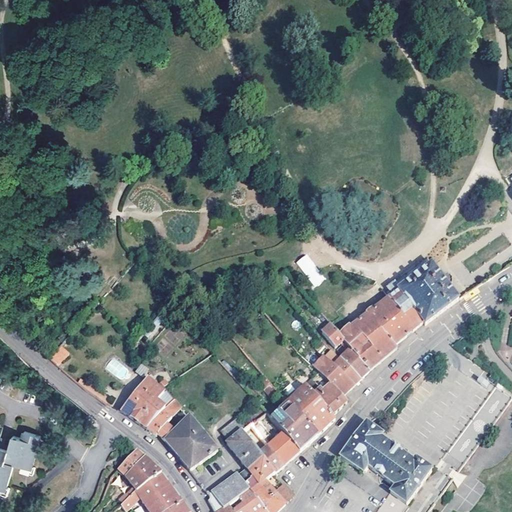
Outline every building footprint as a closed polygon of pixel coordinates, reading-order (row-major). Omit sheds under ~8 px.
[(315,287),(326,278),(306,254),(295,263),(315,287)] [(399,292),(424,325),(425,326),(461,300),(451,287),(453,286),(453,284),(453,282),(452,280),(450,277),(448,276),(444,276),(443,277),(431,264),(398,290),(399,292)] [(424,325),(399,292),(339,337),(341,339),(343,342),(351,351),(369,373),(384,361),(399,350),(397,347),(407,339),(424,325)] [(319,299),(312,305),(330,327),(332,329),(340,323),(319,299)] [(339,337),(332,329),(330,327),(322,333),(335,349),(343,342),(341,339),(339,337)] [(49,357),(58,366),(70,353),(61,345),(49,357)] [(341,360),(332,351),(314,368),(315,370),(321,375),(332,388),(342,399),(352,389),(361,381),(341,360)] [(369,373),(351,351),(341,360),(361,381),(363,379),(369,373)] [(487,433),(511,400),(511,398),(488,380),(467,365),(459,359),(410,425),(463,465),(487,433)] [(336,422),(332,418),(315,397),(323,391),(314,381),(321,375),(315,370),(301,383),(306,388),(288,403),(318,438),(322,434),(336,422)] [(146,429),(164,411),(157,404),(165,395),(148,382),(122,413),(146,429)] [(315,397),(332,418),(336,414),(348,404),(342,399),(332,388),(326,393),(323,390),(323,391),(315,397)] [(164,411),(171,419),(181,409),(175,402),(164,411)] [(288,403),(270,419),(285,435),(300,454),(309,445),(318,438),(288,403)] [(164,411),(146,429),(148,431),(156,438),(157,436),(166,425),(171,419),(164,411)] [(190,473),(218,453),(190,419),(175,434),(165,443),(174,453),(178,459),(190,473)] [(263,440),(264,442),(270,436),(258,422),(252,427),(263,440)] [(390,496),(408,509),(413,501),(429,480),(435,472),(417,459),(414,462),(384,439),(386,436),(367,422),(341,459),(364,476),(369,469),(379,477),(395,489),(390,496)] [(166,425),(157,436),(165,443),(175,434),(166,425)] [(263,440),(252,427),(244,433),(254,447),(263,440)] [(0,487),(4,489),(12,462),(30,468),(40,434),(23,429),(20,437),(12,434),(9,444),(3,442),(4,438),(0,436),(0,487)] [(237,477),(208,497),(210,499),(210,501),(208,503),(219,496),(241,481),(244,485),(269,467),(259,454),(254,447),(244,433),(228,445),(248,473),(238,479),(237,477)] [(285,435),(269,448),(284,467),(291,461),(300,454),(285,435)] [(269,447),(259,454),(269,467),(275,475),(282,470),(284,467),(269,448),(269,447)] [(118,471),(126,478),(144,460),(136,452),(118,471)] [(128,494),(131,498),(160,475),(147,462),(144,460),(126,478),(134,489),(128,494)] [(277,496),(275,493),(265,483),(275,475),(269,467),(244,485),(250,493),(261,508),(277,496)] [(169,511),(181,504),(170,489),(160,475),(131,498),(129,500),(132,504),(139,498),(149,511),(169,511)] [(241,481),(219,496),(228,508),(236,503),(250,493),(244,485),(241,481)] [(283,486),(275,493),(277,496),(285,505),(293,498),(283,486)] [(264,511),(261,508),(250,493),(236,503),(237,506),(241,504),(243,507),(235,511),(264,511)] [(219,496),(208,503),(212,511),(222,511),(228,508),(219,496)] [(277,496),(261,508),(264,511),(278,511),(285,505),(277,496)] [(408,509),(390,496),(378,511),(406,511),(409,509),(408,509)]
